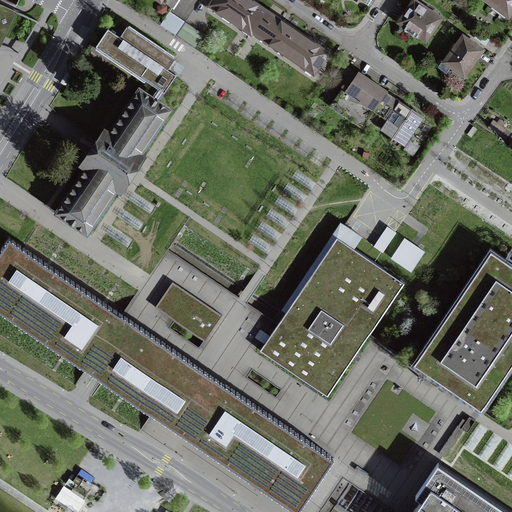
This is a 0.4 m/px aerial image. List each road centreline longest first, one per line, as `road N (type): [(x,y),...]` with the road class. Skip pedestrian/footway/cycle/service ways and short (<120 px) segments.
road 1 (tertiary): [(234,511),(0,367)]
road 2 (residential): [(507,61),(463,116),(358,49)]
road 3 (secondary): [(78,16),(0,149)]
